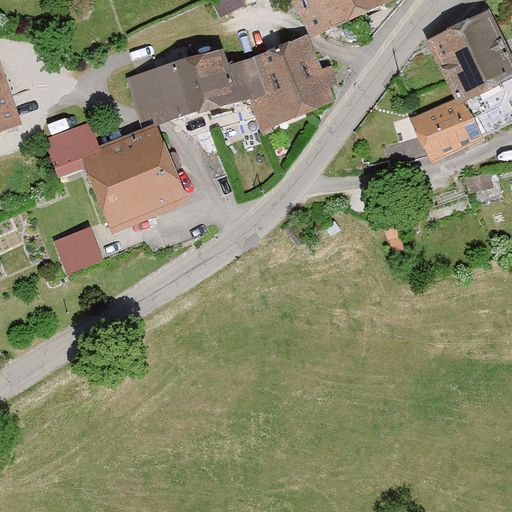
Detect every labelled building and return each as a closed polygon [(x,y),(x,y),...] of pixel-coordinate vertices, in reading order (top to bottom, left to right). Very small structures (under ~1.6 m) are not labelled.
[(284,0),(300,37),(343,20),(334,0),(284,0)] [(334,0),(343,20),(388,0),(334,0)] [(511,44),(511,7),(496,15),(509,45),(511,44)] [(413,42),(441,100),(490,80),(507,75),(479,12),(413,42)] [(297,36),(243,57),(253,94),(242,99),(251,131),(325,106),(297,36)] [(242,99),(253,94),(243,57),(230,43),(119,76),(132,120),(147,124),(242,99)] [(402,121),(422,164),(511,122),(490,80),(441,100),(402,121)] [(0,131),(10,128),(0,94),(0,131)] [(170,206),(142,133),(132,129),(92,145),(83,123),(36,140),(50,179),(70,172),(94,235),(170,206)] [(57,275),(94,261),(81,226),(43,240),(57,275)]
